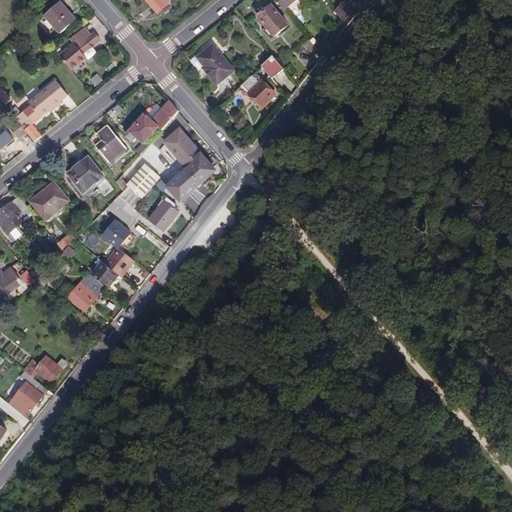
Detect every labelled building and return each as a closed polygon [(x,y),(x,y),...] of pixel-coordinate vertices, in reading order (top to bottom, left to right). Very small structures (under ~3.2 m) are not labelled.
[(147,0),(159,13),(169,4),(165,0),(147,0)] [(277,0),(286,10),(296,0),(277,0)] [(61,2),(45,15),(60,33),(77,20),(61,2)] [(290,25),(274,5),(260,16),(277,37),(290,25)] [(350,9),(342,19),(348,27),(357,15),(350,9)] [(76,44),(61,57),(72,71),(88,58),(85,54),(102,40),(96,32),(92,35),(87,28),(72,39),(76,44)] [(311,54),(318,49),(310,39),(304,44),(311,54)] [(207,72),(218,85),(235,71),(215,47),(199,59),(197,57),(193,61),(192,64),(198,71),(202,71),(207,67),(209,71),(207,72)] [(285,70),(274,56),(263,66),(274,79),(285,70)] [(99,75),(91,79),(95,87),(103,82),(99,75)] [(35,142),(43,137),(33,126),(51,111),(56,107),(59,108),(65,104),(63,101),(70,96),(58,81),(31,103),(33,106),(23,114),(17,108),(12,113),(19,122),(27,132),(35,142)] [(277,96),(262,81),(249,93),(264,109),(277,96)] [(2,89),(0,90),(0,98),(6,105),(11,101),(2,89)] [(145,144),(158,127),(163,130),(179,112),(170,101),(152,122),(146,117),(128,138),(134,144),(139,139),(145,144)] [(20,139),(27,132),(19,122),(11,128),(20,139)] [(123,153),(104,130),(98,135),(103,142),(96,148),(109,164),(123,153)] [(169,188),(183,202),(217,173),(181,131),(167,144),(190,171),(169,188)] [(104,178),(89,160),(68,176),(83,195),(104,178)] [(289,168),(281,162),(277,169),(285,174),(289,168)] [(131,187),(136,192),(155,173),(148,164),(129,185),(131,187)] [(155,173),(136,192),(142,199),(161,179),(155,173)] [(46,195),(33,205),(47,222),(70,204),(54,184),(44,193),(46,195)] [(131,187),(124,193),(129,199),(136,192),(131,187)] [(30,201),(33,205),(46,195),(44,193),(42,191),(30,201)] [(129,199),(124,193),(118,199),(132,210),(142,199),(136,192),(129,199)] [(29,210),(19,198),(11,204),(21,216),(29,210)] [(118,199),(114,204),(124,213),(136,222),(141,216),(132,210),(118,199)] [(180,213),(165,202),(149,222),(164,234),(180,213)] [(11,204),(0,213),(0,224),(14,242),(23,235),(18,228),(23,224),(18,218),(21,216),(11,204)] [(136,222),(124,213),(120,219),(131,228),(136,222)] [(131,235),(116,223),(104,238),(119,250),(131,235)] [(59,247),(64,254),(76,242),(69,236),(59,247)] [(119,250),(106,266),(117,275),(121,279),(135,262),(119,250)] [(106,266),(102,263),(92,275),(93,277),(106,287),(108,288),(117,275),(106,266)] [(0,271),(0,293),(4,298),(22,284),(13,270),(5,277),(1,271),(0,271)] [(145,281),(150,275),(145,271),(141,277),(145,281)] [(23,280),(29,288),(36,282),(30,274),(23,280)] [(94,302),(106,287),(93,277),(86,286),(81,282),(68,298),(81,309),(90,299),(94,302)] [(85,312),(94,302),(90,299),(81,309),(85,312)] [(31,378),(34,380),(38,374),(52,384),(67,366),(61,362),(58,366),(46,357),(39,367),(33,362),(25,372),(31,378)] [(22,416),(27,419),(49,392),(34,380),(31,378),(9,406),(22,416)] [(18,378),(10,392),(16,396),(25,382),(18,378)] [(0,407),(17,421),(22,416),(9,406),(0,397),(0,407)]
